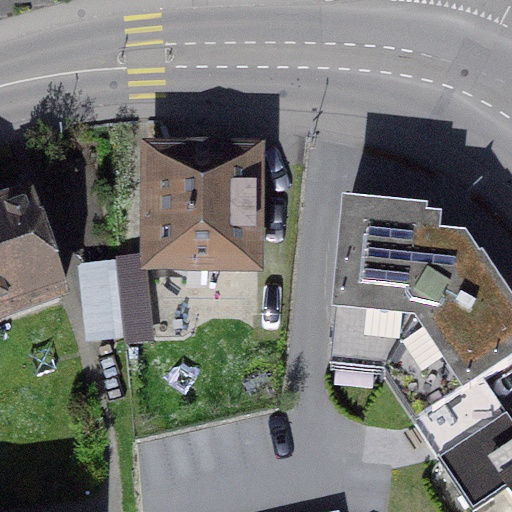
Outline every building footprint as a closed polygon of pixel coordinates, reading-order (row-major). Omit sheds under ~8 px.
[(250,162),(149,161),(148,271),(249,272),(250,162)] [(0,321),(58,301),(23,200),(0,208),(0,321)] [(480,384),(511,363),(511,316),(481,267),(461,251),(436,247),(436,227),(423,225),(424,219),(345,213),(337,353),(396,362),(433,415),(480,384)] [(140,341),(134,268),(116,270),(123,343),(140,341)] [(511,457),(511,432),(503,419),(480,384),(433,415),(412,429),(435,464),(455,494),(511,457)] [(511,485),(503,492),(511,505),(511,485)]
